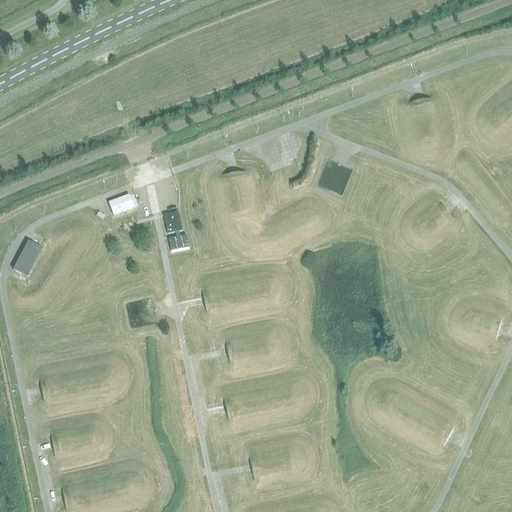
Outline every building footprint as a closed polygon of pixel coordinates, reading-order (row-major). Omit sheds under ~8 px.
[(408,103),(416,101),(417,106),(410,107),(417,142),(439,137),(431,102),(425,104),(424,100),(432,98),(424,99),(419,100),(415,101),(408,103)] [(511,126),(511,98),(494,113),(507,130),(511,126)] [(224,180),(231,214),(252,210),(245,175),(239,177),(238,173),(240,172),(245,171),(240,172),(227,175),(222,176),(227,175),(229,174),(230,178),(224,180)] [(113,216),(133,209),(128,196),(108,203),(113,216)] [(418,219),(432,236),(450,221),(446,216),(449,213),(454,219),(449,213),(443,206),(439,200),(438,201),(443,207),(440,209),(436,204),(418,219)] [(167,234),(179,232),(176,212),(164,214),(167,234)] [(28,242),(11,273),(25,280),(42,249),(28,242)] [(273,298),(269,277),(206,290),(208,296),(204,297),(202,289),(203,297),(205,305),(206,313),(207,313),(205,305),(209,305),(211,311),(273,298)] [(475,312),(469,333),(492,339),(493,333),(497,334),(495,341),(496,341),(498,334),(500,326),(502,318),(500,326),(496,324),(497,318),(475,312)] [(269,355),(265,334),(230,341),(231,348),(227,349),(226,341),(225,341),(227,348),(228,357),(230,365),(231,364),(229,357),(233,356),(234,362),(269,355)] [(106,366),(44,378),(45,385),(41,386),(39,378),(41,386),(42,394),(44,402),(43,394),(47,393),(48,400),(110,387),(108,376),(106,366)] [(291,385),(228,398),(230,404),(226,405),(224,397),(225,405),(227,414),(229,421),(227,413),(232,412),(233,419),(295,406),(293,395),(291,385)] [(384,413),(440,444),(443,438),(447,440),(443,447),(447,440),(451,433),(455,426),(451,433),(447,430),(450,425),(395,394),(390,403),(384,413)] [(56,440),(52,441),(51,433),(50,433),(52,441),(54,449),(55,457),(54,449),(58,448),(59,455),(94,447),(90,426),(55,433),(56,440)] [(255,463),(251,464),(250,457),(249,457),(251,464),(252,472),(254,480),(253,473),(257,472),(258,478),(293,471),(289,450),(254,457),(255,463)] [(128,475),(66,487),(67,494),(63,494),(62,487),(61,487),(63,495),(64,503),(66,510),(65,503),(69,502),(70,508),(132,496),(130,485),(128,475)]
